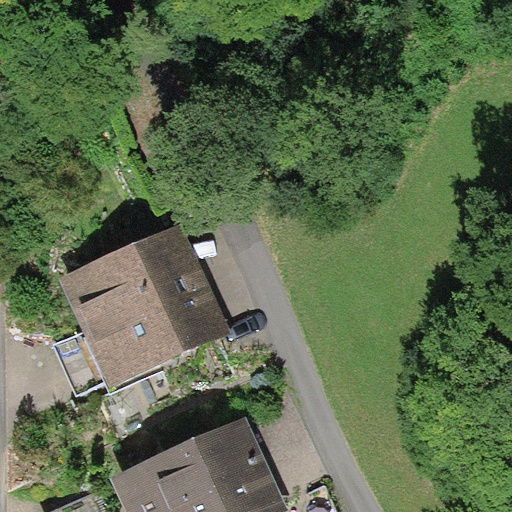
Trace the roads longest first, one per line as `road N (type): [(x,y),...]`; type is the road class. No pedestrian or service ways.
road 1 (residential): [(364,511),(187,196)]
road 2 (track): [(187,196),(73,0)]
